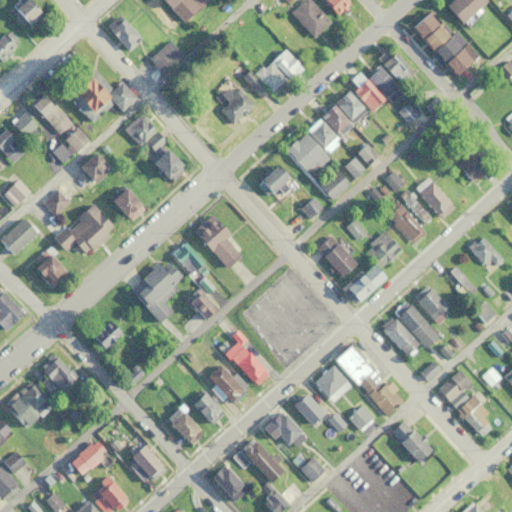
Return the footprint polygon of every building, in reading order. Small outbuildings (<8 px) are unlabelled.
[(40,14),(28,0),(6,0),(5,1),(26,26),(40,14)] [(166,30),(174,24),(152,0),(143,0),(141,2),(166,30)] [(158,0),(180,22),(200,1),(198,0),(158,0)] [(299,0),(288,12),(312,37),(328,21),(307,0),(299,0)] [(320,0),(334,15),(348,2),(346,0),(320,0)] [(459,23),(482,0),(448,0),(443,6),(459,23)] [(408,26),(451,76),(468,61),(425,11),(408,26)] [(103,27),(126,50),(138,38),(115,14),(103,27)] [(146,58),(159,72),(179,54),(166,40),(146,58)] [(270,92),(298,65),(281,47),(252,74),(270,92)] [(411,72),(389,50),(377,62),(399,84),(411,72)] [(364,76),(388,101),(399,91),(375,65),(364,76)] [(369,109),(379,100),(354,73),(345,82),(369,109)] [(117,111),(132,97),(118,81),(103,93),(87,75),(68,91),(91,118),(110,102),(117,111)] [(221,117),(245,113),(240,85),(216,90),(221,117)] [(365,112),(347,90),(318,113),(336,135),(365,112)] [(65,126),(60,122),(66,115),(39,93),(28,108),(59,133),(65,126)] [(511,109),(499,123),(511,136),(511,109)] [(22,138),(34,126),(21,112),(8,124),(22,138)] [(137,145),(153,129),(136,113),(120,129),(137,145)] [(337,141),(317,117),(305,128),(326,151),(337,141)] [(85,141),(75,127),(60,138),(71,153),(85,141)] [(0,152),(12,163),(23,149),(0,129),(0,128),(0,152)] [(283,149),(305,174),(325,156),(303,131),(283,149)] [(166,181),(180,166),(158,144),(162,140),(154,132),(143,144),(152,153),(145,160),(166,181)] [(374,155),(362,144),(353,153),(365,164),(374,155)] [(58,161),(66,156),(59,145),(51,150),(58,161)] [(488,167),(473,151),(456,167),(471,183),(488,167)] [(89,184),(107,169),(93,152),(75,167),(89,184)] [(266,197),(286,177),(273,164),(253,183),(266,197)] [(316,185),(327,200),(346,185),(335,170),(316,185)] [(14,204),(27,193),(14,177),(1,189),(14,204)] [(412,189),(434,215),(447,204),(425,177),(412,189)] [(124,222),(140,209),(122,185),(105,198),(124,222)] [(215,198),(221,193),(217,188),(211,194),(215,198)] [(66,202),(54,190),(40,203),(52,215),(66,202)] [(399,203),(423,223),(429,217),(405,196),(399,203)] [(380,213),(410,243),(422,230),(392,201),(380,213)] [(61,252),(70,243),(82,256),(112,229),(89,204),(50,240),(61,252)] [(228,235),(207,214),(188,233),(224,269),(238,255),(223,240),(228,235)] [(0,236),(0,245),(9,255),(33,232),(19,218),(0,236)] [(343,227),(353,240),(362,233),(352,220),(343,227)] [(377,270),(398,250),(380,231),(359,251),(377,270)] [(328,234),(312,249),(338,277),(354,263),(328,234)] [(488,271),(500,258),(475,234),(463,247),(488,271)] [(168,254),(196,283),(209,271),(181,242),(168,254)] [(62,272),(42,251),(26,267),(47,288),(62,272)] [(156,323),(169,311),(161,301),(175,289),(170,283),(177,278),(161,260),(127,290),(156,323)] [(380,277),(367,264),(339,293),(352,305),(380,277)] [(431,319),(445,306),(422,283),(408,297),(431,319)] [(201,320),(214,308),(195,289),(183,300),(201,320)] [(0,325),(9,326),(9,308),(7,308),(7,300),(0,299),(0,325)] [(390,312),(423,345),(435,333),(402,300),(390,312)] [(491,312),(480,301),(471,310),(481,321),(491,312)] [(379,327),(403,357),(416,346),(392,317),(379,327)] [(121,333),(106,318),(89,334),(104,350),(121,333)] [(222,351),(250,382),(263,370),(235,339),(222,351)] [(331,357),(346,343),(369,367),(354,381),(331,357)] [(57,391),(74,375),(51,351),(35,366),(57,391)] [(423,379),(437,368),(430,359),(416,370),(423,379)] [(511,362),(498,376),(511,389),(511,362)] [(202,377),(226,403),(241,389),(217,363),(202,377)] [(309,381),(330,402),(348,384),(327,363),(309,381)] [(126,383),(141,374),(135,364),(119,373),(126,383)] [(434,388),(446,401),(453,395),(456,398),(462,393),(459,390),(467,382),(455,369),(434,388)] [(49,400),(28,379),(1,405),(21,426),(49,400)] [(207,423),(220,411),(199,388),(186,400),(207,423)] [(479,416),(485,411),(469,393),(452,409),(476,436),(488,425),(479,416)] [(289,403),(307,423),(315,416),(297,396),(289,403)] [(344,416),(357,430),(370,417),(356,404),(344,416)] [(199,427),(180,407),(165,421),(185,441),(199,427)] [(303,437),(282,409),(267,419),(288,448),(303,437)] [(341,425),(332,412),(326,417),(335,430),(341,425)] [(428,447),(399,418),(385,432),(414,461),(428,447)] [(268,482),(282,468),(253,437),(238,451),(268,482)] [(122,456),(148,479),(161,464),(136,442),(122,456)] [(11,472),(23,460),(12,450),(0,462),(11,472)] [(308,480),(319,469),(307,456),(296,467),(308,480)] [(511,478),(511,459),(503,469),(511,478)] [(245,485),(223,463),(208,477),(231,500),(245,485)] [(100,511),(106,511),(125,498),(107,475),(90,488),(95,495),(90,499),(100,511)] [(260,502),(267,511),(273,511),(298,492),(288,479),(260,502)] [(71,511),(95,511),(85,500),(71,511)] [(479,511),(472,500),(455,510),(456,511),(479,511)]
